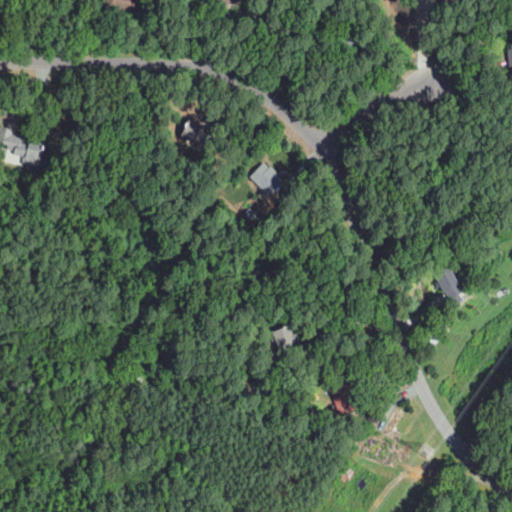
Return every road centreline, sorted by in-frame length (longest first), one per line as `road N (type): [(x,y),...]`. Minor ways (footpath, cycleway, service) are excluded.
road 1 (residential): [(511,489),(439,418),(330,162),(283,107),(210,69),(0,62)]
road 2 (residential): [(321,145),(401,89),(432,83)]
